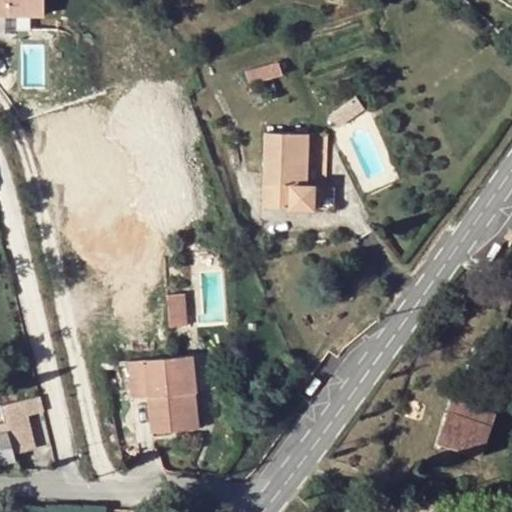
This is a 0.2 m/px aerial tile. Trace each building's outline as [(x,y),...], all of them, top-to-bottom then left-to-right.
[(0,0),(0,13),(44,14),(44,0),(0,0)] [(502,0),(483,0),(479,4),(507,30),(511,25),(511,0),(505,0),(504,2),(502,0)] [(261,66),(265,78),(283,74),(279,61),(261,66)] [(263,206),(315,208),(316,184),(307,184),(309,133),(267,132),(263,206)] [(498,262),(506,245),(498,241),(489,257),(498,262)] [(194,355),(183,356),(131,361),(134,397),(152,396),(153,430),(190,428),(187,393),(197,392),(194,355)] [(459,385),(470,389),(480,366),(469,361),(459,385)] [(317,375),(308,389),(314,393),(324,379),(317,375)] [(187,393),(190,428),(200,426),(197,392),(187,393)] [(455,396),(451,412),(493,425),(498,410),(455,396)] [(18,452),(36,447),(21,399),(0,404),(0,405),(5,421),(15,453),(18,452)] [(484,456),(493,425),(451,412),(441,442),(484,456)] [(0,463),(16,459),(15,453),(5,421),(0,422),(0,463)]
